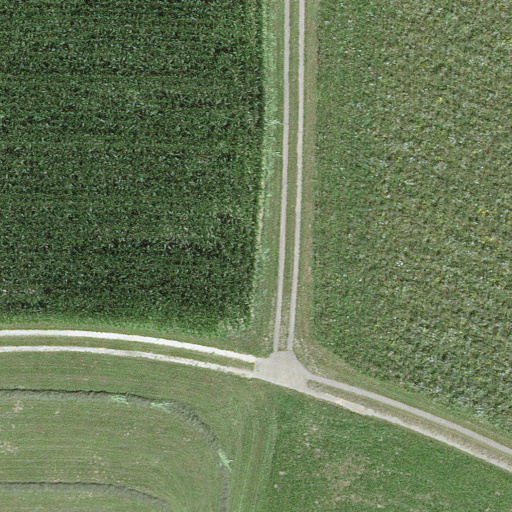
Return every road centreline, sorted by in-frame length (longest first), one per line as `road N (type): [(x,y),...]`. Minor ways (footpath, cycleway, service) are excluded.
road 1 (track): [(511,457),(278,360),(63,328),(0,333)]
road 2 (track): [(278,360),(295,0)]
